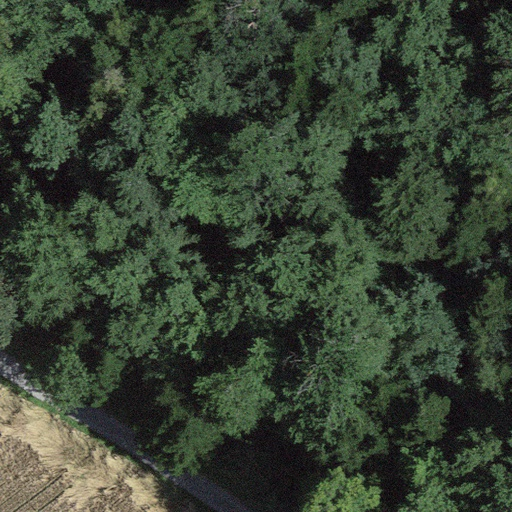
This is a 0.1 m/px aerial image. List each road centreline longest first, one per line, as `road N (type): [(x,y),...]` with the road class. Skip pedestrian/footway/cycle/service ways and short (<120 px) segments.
road 1 (track): [(480,233),(465,464),(511,503)]
road 2 (track): [(0,395),(167,511)]
